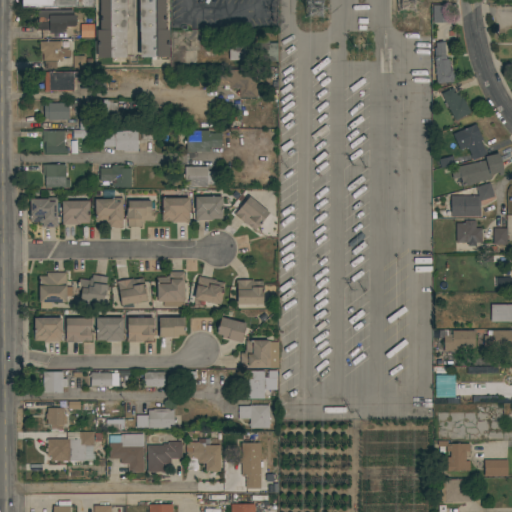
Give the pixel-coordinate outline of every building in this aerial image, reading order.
[(93,0),(94,7),(21,8),(21,0),(93,0)] [(124,0),(125,57),(96,57),(96,30),(99,30),(99,0),(124,0)] [(164,0),(165,29),(167,29),(168,57),(139,57),(139,31),(138,31),(137,0),(164,0)] [(432,6),(447,6),(447,22),(432,23),(432,6)] [(36,31),(36,10),(58,9),(58,24),(60,24),(60,30),(36,31)] [(83,19),(83,15),(92,15),(92,36),(84,37),(84,38),(72,38),(72,37),(70,37),(70,28),(72,19),(83,19)] [(69,51),(70,57),(61,57),(61,60),(42,61),(42,52),(39,52),(39,41),(59,41),(59,48),(67,48),(69,51)] [(276,61),(258,62),(258,41),(268,41),(268,43),(276,43),(276,61)] [(445,57),(447,57),(447,59),(448,59),(449,67),(450,67),(451,71),(452,71),(453,81),(436,83),(433,57),(436,56),(434,43),(437,43),(437,41),(442,41),(442,42),(443,42),(445,57)] [(253,43),(253,60),(228,60),(227,43),(253,43)] [(84,56),(84,68),(72,68),(72,56),(84,56)] [(239,97),(239,89),(228,89),(228,86),(213,86),(213,70),(256,70),(256,97),(239,97)] [(86,72),(86,82),(75,82),(75,84),(73,84),(73,90),(44,91),(44,72),(86,72)] [(454,120),(447,106),(445,107),(443,103),(445,102),(440,94),(452,88),(456,95),(458,94),(461,99),(462,98),(469,112),(454,120)] [(111,100),(111,103),(116,103),(116,112),(96,113),(96,100),(111,100)] [(68,103),(68,120),(47,120),(47,119),(43,119),(43,104),(47,104),(47,103),(68,103)] [(92,116),(92,129),(79,129),(78,116),(92,116)] [(486,154),(473,160),(459,132),(475,124),(476,126),(479,132),(478,132),(482,140),(480,141),(486,154)] [(90,130),(90,138),(72,138),(72,130),(90,130)] [(186,152),(186,143),(183,143),(183,141),(185,141),(185,131),(209,130),(209,133),(220,133),(221,147),(209,147),(209,152),(186,152)] [(63,131),(63,148),(67,148),(67,154),(44,154),(44,141),(41,141),(41,131),(63,131)] [(123,151),(123,150),(114,150),(114,149),(112,149),(112,147),(101,147),(101,133),(136,132),(137,151),(123,151)] [(498,153),(503,171),(492,174),(493,179),(460,186),(459,182),(461,182),(460,177),(452,179),(450,170),(457,169),(456,166),(484,159),(484,157),(498,153)] [(454,164),(438,168),(437,164),(439,163),(438,159),(452,156),(454,164)] [(65,165),(65,179),(68,179),(68,188),(44,187),(44,175),(41,175),(41,165),(65,165)] [(130,187),(111,187),(111,181),(99,181),(99,168),(110,167),(110,165),(122,165),(122,168),(130,168),(130,187)] [(207,167),(207,172),(219,172),(219,184),(207,185),(207,187),(185,187),(184,178),(182,178),(182,174),(184,174),(184,167),(207,167)] [(493,197),(479,201),(479,217),(450,217),(450,196),(463,196),(463,190),(468,190),(468,188),(489,183),(493,197)] [(268,213),(254,231),(246,224),(246,225),(233,215),(248,196),(268,213)] [(48,199),(48,197),(56,197),(56,227),(41,227),(41,223),(38,223),(38,222),(29,222),(29,199),(48,199)] [(222,197),(222,219),(213,219),(213,220),(194,220),(194,197),(222,197)] [(122,227),(106,228),(106,223),(104,223),(104,222),(94,222),(94,200),(113,199),(113,198),(121,198),(122,227)] [(188,198),(188,223),(170,223),(170,221),(161,221),(161,198),(188,198)] [(150,200),(150,210),(153,210),(154,221),(143,221),(143,224),(141,224),(141,227),(126,227),(126,218),(125,218),(125,213),(126,213),(126,207),(127,207),(127,201),(150,200)] [(88,201),(89,223),(79,223),(79,224),(61,224),(61,201),(88,201)] [(480,243),(475,243),(475,246),(467,246),(467,243),(455,243),(455,223),(463,223),(463,221),(475,221),(475,228),(480,228),(480,243)] [(506,245),(492,245),(492,228),(506,228),(506,245)] [(183,272),(183,302),(182,302),(182,307),(163,307),(163,302),(156,302),(156,278),(165,278),(165,276),(168,276),(168,272),(183,272)] [(65,273),(65,302),(38,302),(38,276),(46,276),(46,273),(65,273)] [(105,278),(104,285),(105,285),(103,296),(101,296),(100,303),(78,300),(79,291),(75,291),(77,279),(87,281),(88,278),(89,279),(90,276),(105,278)] [(215,280),(215,281),(224,283),(219,304),(193,299),(197,276),(215,280)] [(132,303),(132,308),(121,308),(117,284),(116,285),(115,282),(132,278),(132,280),(141,278),(146,301),(132,303)] [(236,304),(236,284),(235,284),(235,280),(252,280),(252,281),(262,281),(262,304),(236,304)] [(511,305),(511,322),(490,322),(490,305),(511,305)] [(152,317),(152,340),(143,340),(143,342),(126,342),(126,317),(152,317)] [(184,317),(184,334),(177,334),(177,337),(158,337),(158,317),(184,317)] [(245,323),(240,343),(221,338),(222,335),(215,333),(220,317),(245,323)] [(61,318),(61,341),(48,341),(48,340),(33,340),(33,318),(61,318)] [(91,318),(91,340),(81,340),(81,342),(64,342),(64,339),(65,339),(65,318),(91,318)] [(122,318),(122,341),(105,341),(105,340),(95,340),(95,318),(122,318)] [(511,330),(511,347),(483,347),(483,331),(511,330)] [(474,331),(474,351),(443,351),(443,336),(444,336),(444,331),(449,331),(449,335),(451,335),(451,331),(474,331)] [(277,367),(239,368),(239,353),(244,353),(244,350),(245,350),(245,340),(268,340),(268,342),(277,342),(277,367)] [(263,399),(245,399),(245,377),(246,377),(246,371),(263,371),(263,399)] [(42,372),(62,372),(62,379),(65,379),(66,387),(62,387),(62,393),(42,393),(42,372)] [(163,372),(163,387),(158,387),(158,388),(155,388),(155,387),(143,387),(143,372),(163,372)] [(110,373),(110,386),(100,386),(100,387),(97,387),(97,386),(90,386),(90,377),(88,377),(88,375),(89,375),(90,373),(110,373)] [(247,407),(247,406),(266,406),(267,429),(247,429),(247,426),(247,427),(247,424),(248,424),(248,419),(237,420),(237,407),(247,407)] [(511,406),(503,406),(502,426),(511,426),(511,406)] [(63,425),(62,425),(62,429),(50,428),(50,424),(46,424),(46,419),(44,419),(44,414),(46,414),(46,408),(63,408),(63,425)] [(146,429),(146,428),(134,428),(134,416),(145,416),(145,409),(167,409),(167,410),(172,410),(172,429),(146,429)] [(66,439),(66,432),(92,432),(92,446),(92,454),(94,454),(94,460),(73,461),(73,462),(68,462),(68,461),(56,461),(56,462),(53,462),(53,461),(50,461),(50,459),(48,459),(48,457),(50,457),(50,455),(46,456),(46,452),(45,452),(45,448),(46,448),(46,443),(45,443),(45,441),(46,441),(46,439),(66,439)] [(142,435),(142,472),(127,472),(127,464),(119,464),(119,459),(108,459),(108,436),(142,435)] [(219,471),(204,472),(204,463),(197,463),(197,469),(186,469),(186,458),(185,458),(185,442),(197,442),(197,439),(209,439),(209,445),(219,445),(219,471)] [(446,471),(446,457),(449,457),(449,451),(445,451),(445,446),(443,446),(444,453),(438,453),(438,446),(437,446),(437,441),(446,441),(446,444),(468,444),(468,451),(464,451),(464,461),(468,461),(468,471),(446,471)] [(181,458),(169,458),(169,463),(161,463),(161,471),(147,471),(146,446),(162,445),(162,444),(168,444),(168,442),(181,442),(181,458)] [(259,462),(261,462),(261,468),(258,468),(259,489),(244,489),(243,477),(239,477),(239,444),(258,443),(259,462)] [(507,460),(507,476),(483,476),(483,460),(507,460)] [(444,502),(444,480),(462,479),(462,487),(470,487),(470,501),(444,502)]
